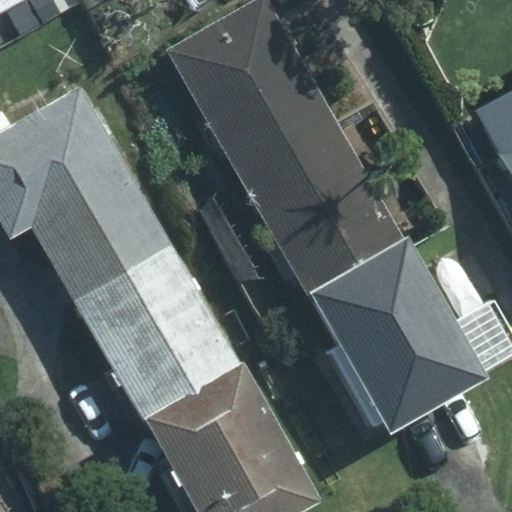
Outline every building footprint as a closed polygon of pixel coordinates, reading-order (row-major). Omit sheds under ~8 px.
[(0,0),(0,22),(39,0),(0,0)] [(158,56),(219,165),(320,110),(259,2),(158,56)] [(25,239),(54,290),(153,236),(103,148),(72,95),(3,133),(0,127),(0,243),(4,250),(25,239)] [(388,231),(320,110),(219,165),(287,286),(388,231)] [(511,150),(492,163),(511,199),(511,150)] [(456,352),(388,231),(287,286),(381,453),(480,397),(474,385),(501,369),(484,338),(456,352)] [(224,360),(153,236),(54,290),(126,416),(224,360)] [(311,511),(266,433),(224,360),(126,416),(180,511),(311,511)]
